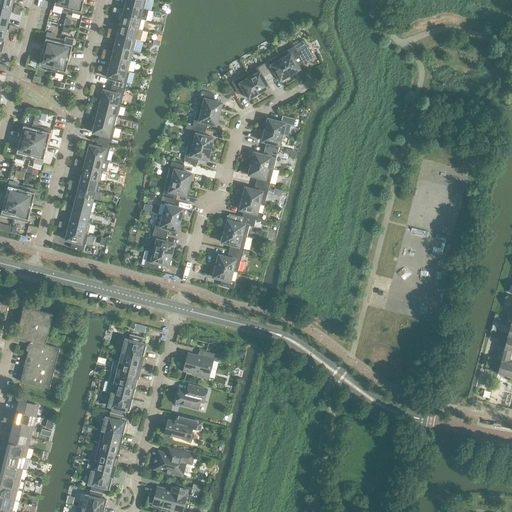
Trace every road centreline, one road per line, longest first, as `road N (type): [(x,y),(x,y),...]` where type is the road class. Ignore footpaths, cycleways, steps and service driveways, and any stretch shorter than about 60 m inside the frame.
road 1 (tertiary): [(511,436),(391,411),(289,338),(177,307)]
road 2 (residential): [(177,307),(205,201),(220,192),(238,125),(314,81)]
road 3 (residential): [(33,271),(102,0)]
road 4 (residential): [(130,511),(177,307)]
road 5 (residential): [(0,145),(36,0)]
road 6 (tertiary): [(177,307),(33,271)]
